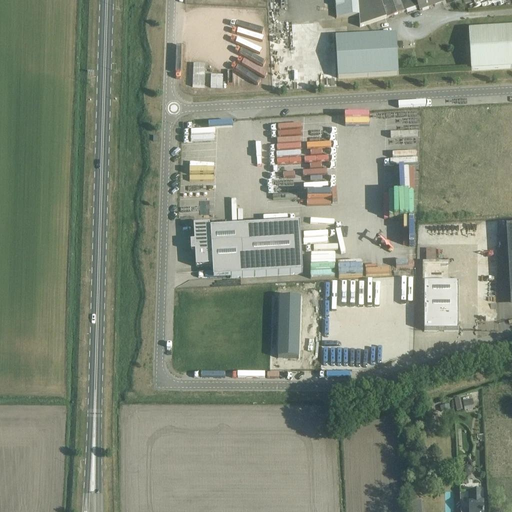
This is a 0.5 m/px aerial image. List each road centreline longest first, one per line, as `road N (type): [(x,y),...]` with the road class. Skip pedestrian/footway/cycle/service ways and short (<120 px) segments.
road 1 (unclassified): [(168,108),(163,380),(367,385),(511,341)]
road 2 (primary): [(94,447),(108,0)]
road 3 (unclassified): [(168,108),(511,89)]
